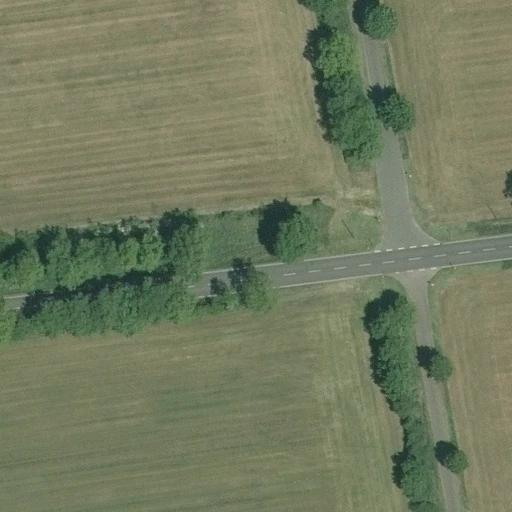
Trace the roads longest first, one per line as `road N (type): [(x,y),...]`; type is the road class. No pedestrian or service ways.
road 1 (tertiary): [(0,314),(408,262)]
road 2 (residential): [(360,0),(408,262)]
road 3 (residential): [(408,262),(452,511)]
